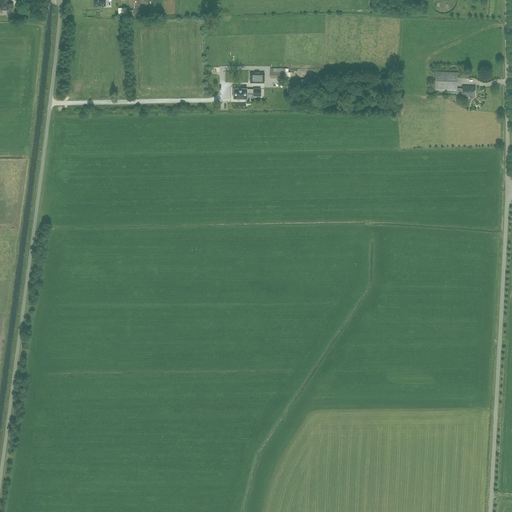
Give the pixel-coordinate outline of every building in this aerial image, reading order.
[(1,6),(2,14),(7,14),(13,14),(13,6),(10,6),(10,4),(7,4),(7,6),(1,6)] [(458,73),(436,72),(435,90),(457,91),(458,73)] [(264,73),(250,73),(250,83),(264,83),(264,73)] [(474,97),(475,97),(475,87),(463,87),(463,97),(470,97),(470,98),(470,99),(471,99),(473,99),(474,98),(474,97)] [(254,93),(254,89),(247,89),(246,89),(234,89),(233,89),(234,89),(234,98),(233,98),(234,98),(241,98),(241,101),(245,101),(245,98),(246,98),(247,98),(246,98),(246,93),(254,93)]
